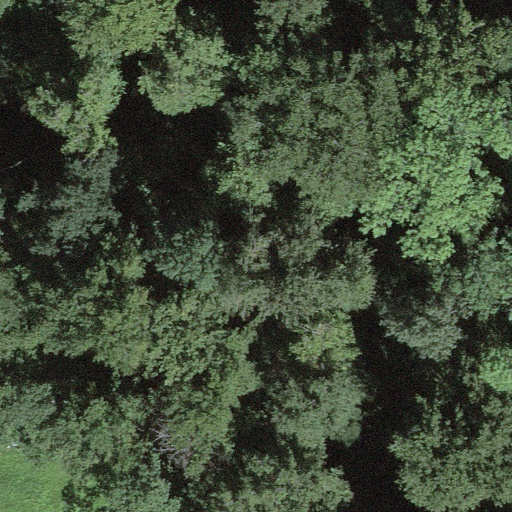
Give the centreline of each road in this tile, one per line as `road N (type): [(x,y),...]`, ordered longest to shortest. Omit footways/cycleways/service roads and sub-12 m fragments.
road 1 (track): [(0,399),(41,391),(113,406),(273,511)]
road 2 (track): [(343,0),(511,132)]
